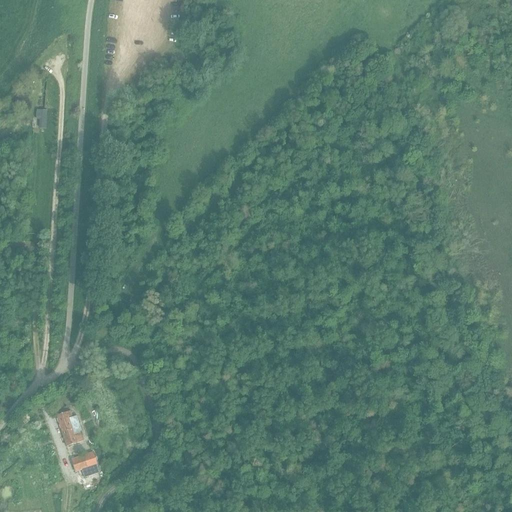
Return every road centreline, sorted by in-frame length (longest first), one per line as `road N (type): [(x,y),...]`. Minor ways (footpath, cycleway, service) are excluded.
road 1 (unclassified): [(37,382),(61,369),(67,334),(91,0)]
road 2 (unclassified): [(37,382),(31,250),(4,245)]
